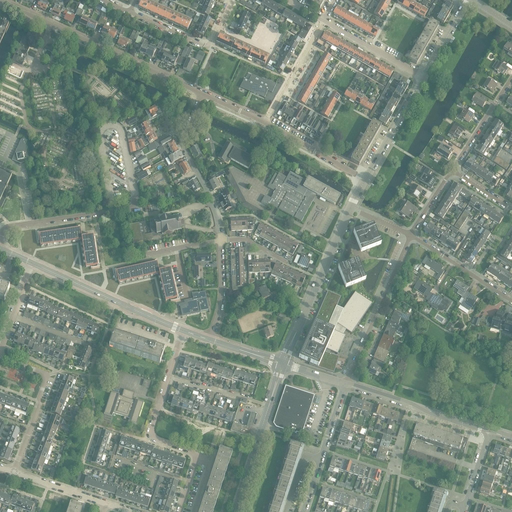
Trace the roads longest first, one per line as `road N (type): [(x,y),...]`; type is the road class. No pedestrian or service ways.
road 1 (residential): [(13,472),(47,375),(1,350),(31,263)]
road 2 (tertiary): [(202,93),(0,0)]
road 3 (residential): [(179,511),(198,453),(153,438),(167,377)]
road 4 (tertiary): [(282,364),(349,208)]
road 5 (tertiary): [(182,330),(31,263)]
road 6 (residential): [(344,383),(410,234)]
road 7 (tertiary): [(488,430),(344,383)]
road 8 (residential): [(0,237),(10,226),(127,210),(134,195)]
road 9 (residential): [(129,12),(207,47),(228,0)]
road 10 (residential): [(303,511),(344,383)]
road 11 (residential): [(511,301),(410,234)]
